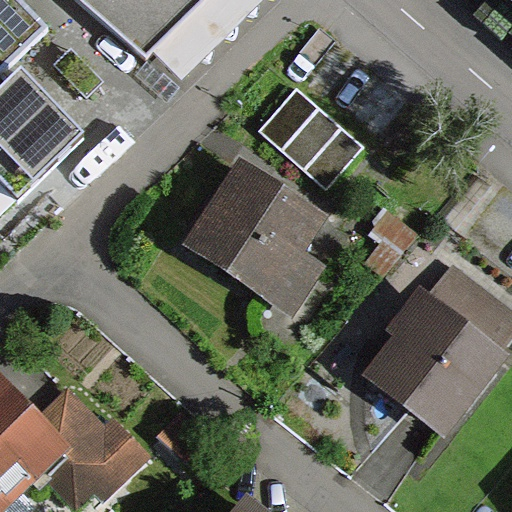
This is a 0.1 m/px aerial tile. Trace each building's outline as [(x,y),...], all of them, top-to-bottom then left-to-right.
[(0,0),(0,90),(22,69),(54,39),(16,0),(0,0)] [(214,0),(82,0),(161,65),(214,0)] [(511,0),(488,0),(511,21),(511,0)] [(97,147),(22,69),(0,90),(0,204),(17,222),(97,147)] [(365,151),(297,93),(259,136),(327,194),(365,151)] [(330,228),(240,169),(184,255),(293,326),(327,274),(308,262),(330,228)] [(511,357),(511,312),(456,276),(386,381),(463,432),(511,357)] [(54,417),(13,373),(0,384),(0,511),(39,511),(95,462),(126,495),(160,464),(123,424),(107,438),(72,400),(54,417)]
